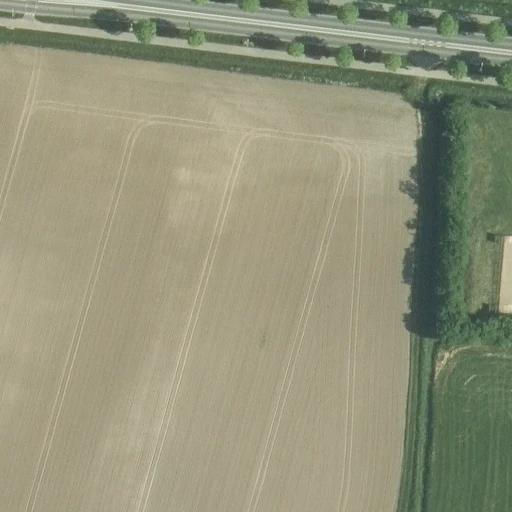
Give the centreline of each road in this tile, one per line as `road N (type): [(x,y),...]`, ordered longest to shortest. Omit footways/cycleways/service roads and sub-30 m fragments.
road 1 (secondary): [(0,5),(511,62)]
road 2 (secondary): [(511,47),(128,0)]
